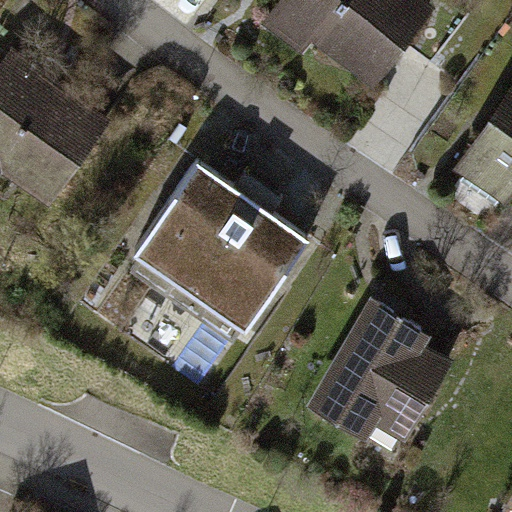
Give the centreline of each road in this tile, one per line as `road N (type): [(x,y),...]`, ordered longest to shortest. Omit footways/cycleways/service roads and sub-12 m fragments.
road 1 (residential): [(103,0),(511,280)]
road 2 (residential): [(192,511),(0,423)]
